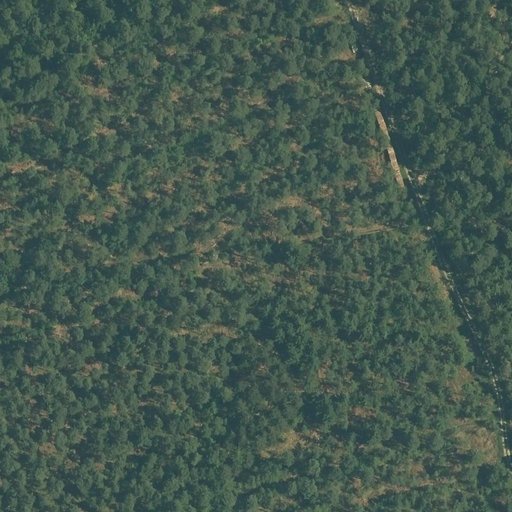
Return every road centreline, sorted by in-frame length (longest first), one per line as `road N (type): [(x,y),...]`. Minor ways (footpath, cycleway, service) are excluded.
road 1 (track): [(511,452),(348,0)]
road 2 (track): [(416,193),(511,53)]
